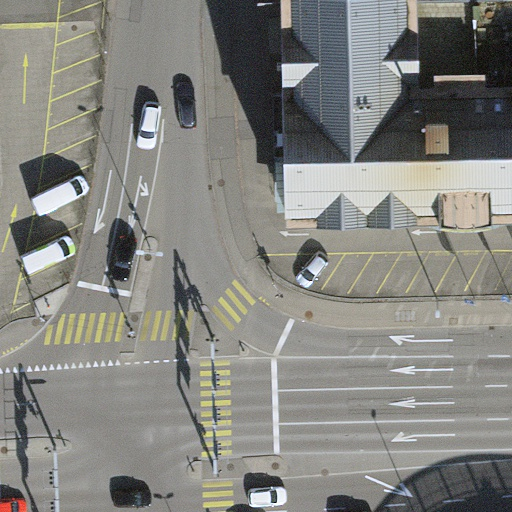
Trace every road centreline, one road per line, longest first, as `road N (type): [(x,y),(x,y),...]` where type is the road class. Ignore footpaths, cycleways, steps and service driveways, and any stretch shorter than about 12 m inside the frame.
road 1 (residential): [(459,391),(284,341),(235,303),(188,245)]
road 2 (residential): [(157,118),(116,249),(102,328),(101,406)]
road 3 (primary): [(459,391),(170,403)]
road 4 (primary): [(173,497),(389,487)]
road 5 (residential): [(170,403),(167,327),(188,245)]
road 6 (residential): [(188,245),(157,118)]
road 7 (primary): [(389,487),(511,481)]
